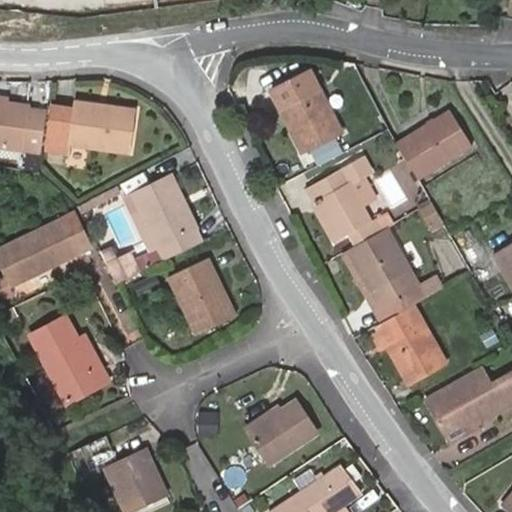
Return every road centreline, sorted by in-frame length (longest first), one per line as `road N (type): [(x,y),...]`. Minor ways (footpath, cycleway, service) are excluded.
road 1 (residential): [(511,56),(434,54),(293,26),(164,46)]
road 2 (residential): [(164,46),(314,319)]
road 3 (residential): [(314,319),(353,386),(452,511)]
road 4 (residential): [(0,56),(164,46)]
road 5 (residential): [(314,319),(177,388)]
